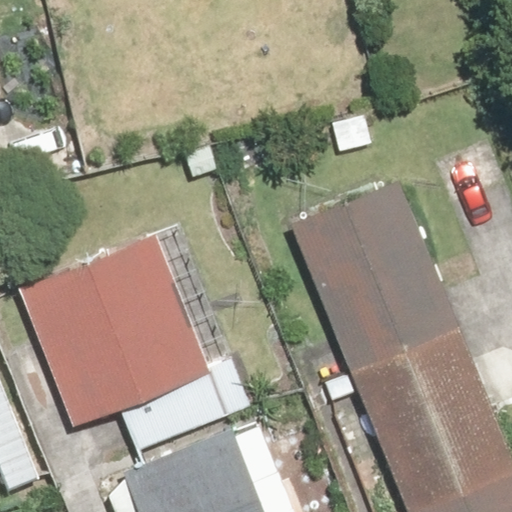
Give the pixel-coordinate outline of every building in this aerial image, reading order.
[(384,142),(372,106),(328,120),(340,156),(384,142)] [(401,166),(290,212),(354,366),(465,320),(401,166)] [(162,231),(23,282),(73,419),(213,368),(162,231)] [(362,367),(416,509),(511,473),(511,450),(466,328),(362,367)] [(264,511),(231,434),(133,477),(148,511),(264,511)] [(511,511),(511,490),(459,511),(511,511)]
